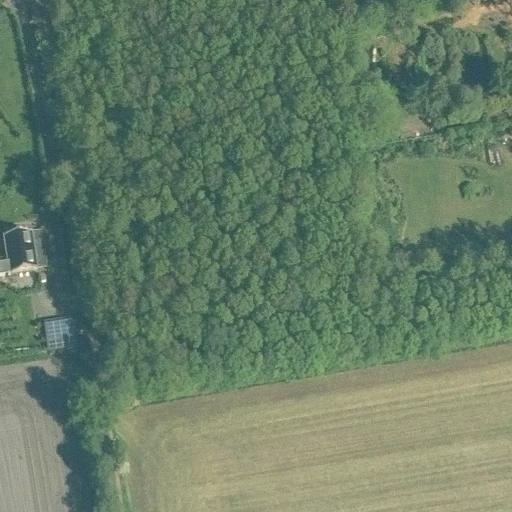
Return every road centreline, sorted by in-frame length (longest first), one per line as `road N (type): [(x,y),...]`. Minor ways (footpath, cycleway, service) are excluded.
road 1 (track): [(43,0),(123,511)]
road 2 (track): [(15,0),(48,167),(43,215)]
